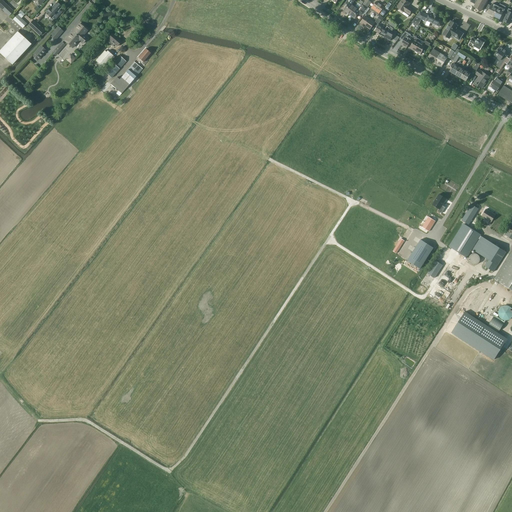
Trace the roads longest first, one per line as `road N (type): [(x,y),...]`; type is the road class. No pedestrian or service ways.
road 1 (track): [(120,148),(147,123),(194,120),(353,200),(169,470)]
road 2 (track): [(324,511),(470,285),(481,271),(494,275),(511,248)]
road 3 (tertiary): [(511,118),(347,32),(304,0)]
road 4 (track): [(169,470),(87,420),(35,419),(0,374)]
road 5 (track): [(238,192),(323,66)]
road 6 (track): [(353,200),(481,271)]
road 7 (track): [(353,200),(435,152),(452,126)]
